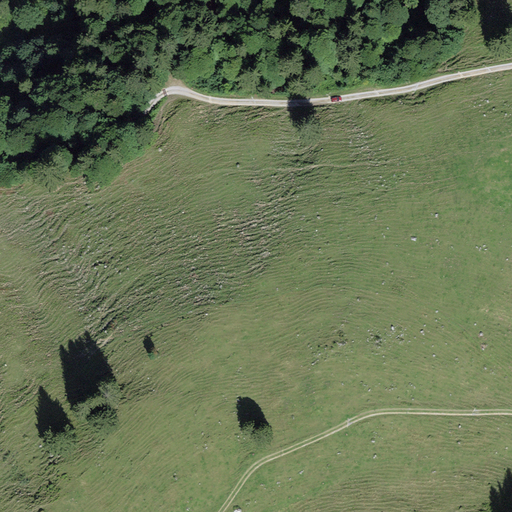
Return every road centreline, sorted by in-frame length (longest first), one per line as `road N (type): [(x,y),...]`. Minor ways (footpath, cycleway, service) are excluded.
road 1 (track): [(511,67),(302,104),(179,90),(113,129),(0,161)]
road 2 (track): [(220,511),(266,458),(357,419),(390,411),(511,414)]
